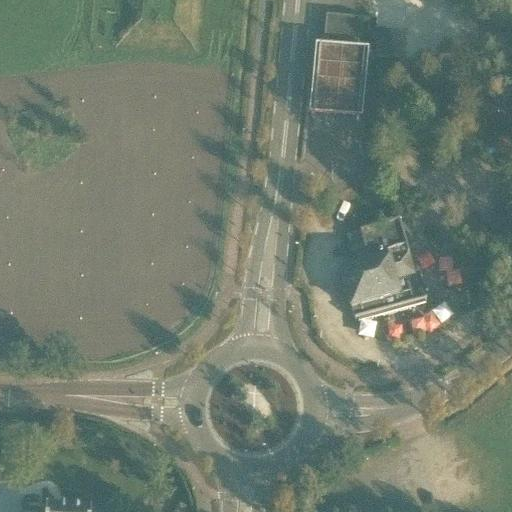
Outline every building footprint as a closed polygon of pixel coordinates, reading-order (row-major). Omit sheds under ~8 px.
[(357,58),(360,21),(326,18),(326,19),(327,19),(324,53),(356,56),(356,58),(357,58)] [(441,23),(434,48),(473,60),(481,35),(441,23)] [(388,55),(389,30),(376,30),(375,54),(388,55)] [(391,56),(397,55),(395,31),(388,31),(391,56)] [(399,53),(417,52),(416,32),(398,32),(399,53)] [(368,61),(316,57),(310,126),(361,130),(368,61)] [(373,267),(341,276),(351,312),(354,323),(370,319),(385,315),(386,317),(407,311),(407,308),(425,303),(418,277),(414,278),(399,223),(361,234),(360,234),(368,263),(368,264),(372,263),(373,267)] [(454,287),(463,284),(450,248),(425,256),(432,279),(449,273),(454,287)]
